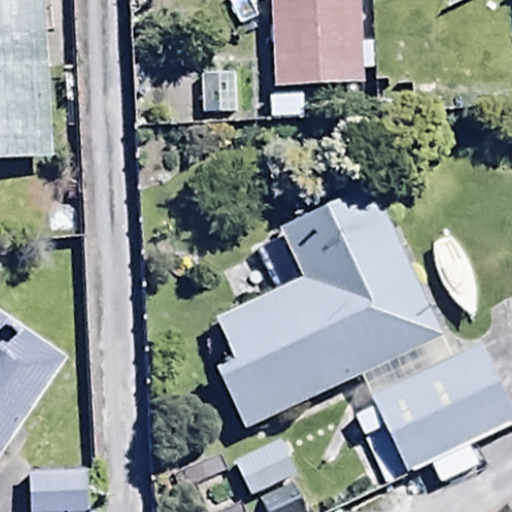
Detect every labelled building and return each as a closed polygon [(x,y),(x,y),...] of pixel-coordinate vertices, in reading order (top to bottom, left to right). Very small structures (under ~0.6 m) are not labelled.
[(62,0),(0,0),(0,170),(50,169),(48,79),(65,79),(62,0)] [(363,0),(267,0),(272,98),(367,94),(363,0)] [(216,380),(244,440),(447,342),(375,191),(282,236),(305,284),(216,327),(237,370),(216,380)] [(64,370),(0,324),(0,476),(23,445),(15,439),(64,370)] [(388,497),(511,428),(511,420),(475,354),(348,425),(388,497)] [(303,511),(277,450),(229,470),(247,511),(260,505),(262,511),(303,511)] [(91,511),(90,476),(27,478),(27,511),(91,511)]
